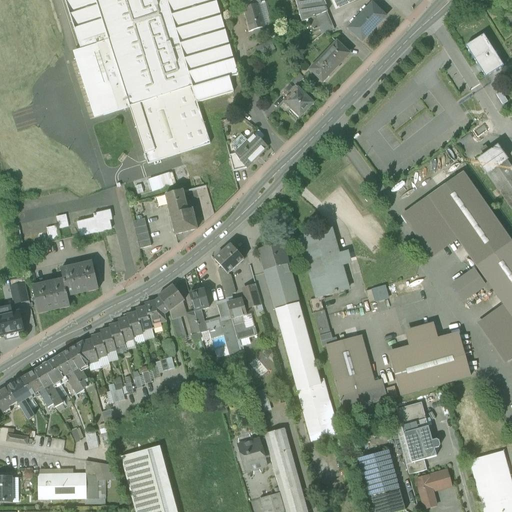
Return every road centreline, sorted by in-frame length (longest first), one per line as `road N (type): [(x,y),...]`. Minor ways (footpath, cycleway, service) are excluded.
road 1 (tertiary): [(156,284),(239,216),(449,0)]
road 2 (tertiary): [(0,383),(156,284)]
road 3 (tertiary): [(156,284),(0,370)]
road 4 (unknown): [(156,284),(175,376),(111,415)]
